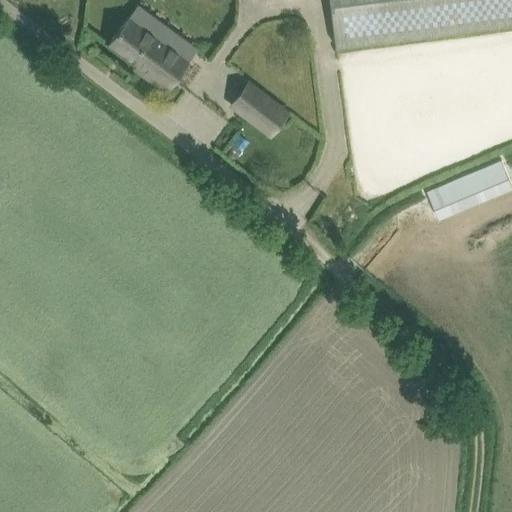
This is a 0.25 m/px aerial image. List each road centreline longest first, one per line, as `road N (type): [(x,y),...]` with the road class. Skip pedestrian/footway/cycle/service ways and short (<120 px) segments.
road 1 (track): [(473,511),(481,441),(451,373),(185,142)]
road 2 (unclassified): [(185,142),(0,6)]
